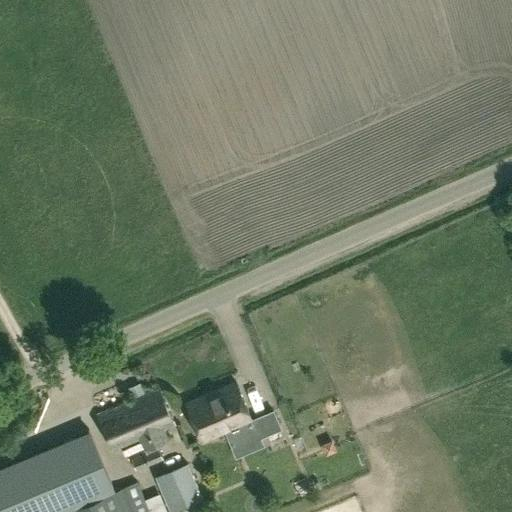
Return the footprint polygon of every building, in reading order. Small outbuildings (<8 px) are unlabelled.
[(226,428),(252,416),(236,378),(186,400),(203,438),(226,428)] [(132,397),(144,392),(139,382),(128,387),(132,397)] [(157,441),(168,436),(164,427),(175,422),(159,385),(144,392),(132,397),(97,413),(113,449),(141,437),(147,450),(133,456),(138,467),(163,456),(157,441)] [(274,406),(252,416),(226,428),(236,451),(263,440),(259,431),(281,421),(274,406)] [(90,427),(0,467),(0,511),(51,511),(76,502),(74,504),(78,511),(150,511),(138,480),(120,487),(119,485),(113,487),(90,427)] [(332,438),(321,443),(326,454),(337,449),(332,438)] [(188,463),(156,477),(170,510),(202,497),(188,463)]
